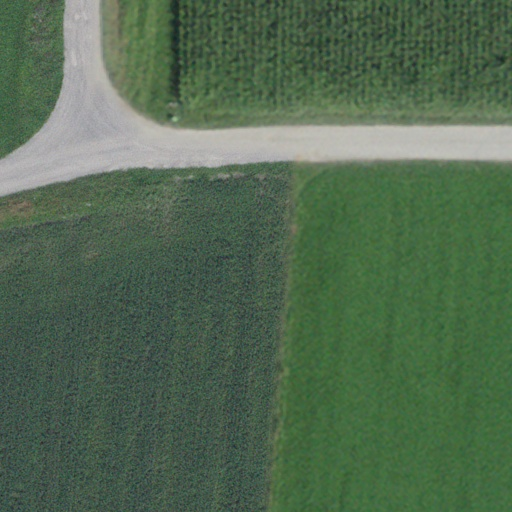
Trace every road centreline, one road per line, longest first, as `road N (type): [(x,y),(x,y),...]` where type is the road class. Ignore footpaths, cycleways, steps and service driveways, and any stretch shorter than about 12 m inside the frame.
road 1 (track): [(76,150),(511,145)]
road 2 (track): [(78,0),(76,150)]
